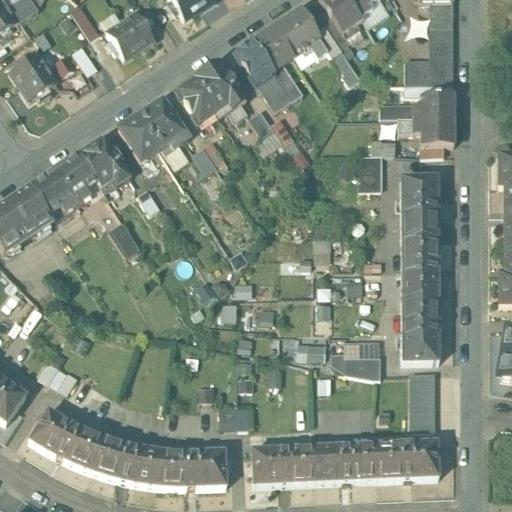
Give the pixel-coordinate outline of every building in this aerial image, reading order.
[(0,0),(0,18),(6,14),(23,3),(21,0),(0,0)] [(144,3),(141,0),(128,0),(135,9),(144,3)] [(187,0),(166,0),(171,7),(168,9),(175,20),(178,18),(183,26),(198,16),(187,0)] [(187,0),(198,16),(213,6),(209,0),(187,0)] [(361,27),(344,0),(323,0),(318,3),(330,22),(342,39),(361,27)] [(375,0),(344,0),(361,27),(365,33),(379,24),(369,8),(377,3),(375,0)] [(417,0),(418,9),(427,9),(451,9),(451,0),(417,0)] [(23,3),(6,14),(16,30),(37,16),(26,1),(23,3)] [(451,9),(427,9),(427,66),(403,66),(403,91),(410,91),(432,91),(452,91),(451,9)] [(78,10),(70,16),(77,28),(86,22),(78,10)] [(6,14),(0,18),(0,45),(11,38),(9,34),(16,30),(6,14)] [(300,16),(272,34),(292,64),(309,53),(317,65),(327,58),(314,37),(300,16)] [(144,24),(140,27),(135,19),(120,29),(138,56),(153,46),(148,38),(151,36),(144,24)] [(97,39),(86,22),(77,28),(88,45),(97,39)] [(342,39),(330,22),(321,28),(323,31),(339,55),(348,49),(342,39)] [(138,56),(120,29),(105,39),(110,46),(107,49),(114,60),(118,58),(123,66),(138,56)] [(339,55),(323,31),(314,37),(327,58),(317,65),(320,69),(340,56),(339,55)] [(272,34),(251,48),(290,108),(302,100),(283,70),(292,64),(272,34)] [(290,108),(251,48),(234,59),(256,93),(274,119),(290,108)] [(97,75),(81,52),(72,58),(87,81),(97,75)] [(340,56),(320,69),(333,88),(353,75),(340,56)] [(26,61),(15,68),(17,72),(9,77),(19,92),(46,74),(36,59),(29,64),(26,61)] [(65,62),(53,69),(62,81),(73,74),(65,62)] [(219,69),(193,86),(216,120),(226,113),(230,118),(245,108),(219,69)] [(46,74),(19,92),(29,107),(37,102),(39,105),(50,98),(47,95),(55,89),(46,74)] [(216,120),(193,86),(175,97),(198,132),(216,120)] [(432,91),(410,91),(410,102),(420,102),(420,101),(431,101),(432,91)] [(431,101),(420,101),(420,102),(420,113),(398,113),(397,126),(452,126),(452,101),(431,101)] [(188,146),(162,106),(135,123),(158,158),(169,150),(173,156),(188,146)] [(398,113),(380,112),(380,125),(389,126),(397,126),(398,113)] [(274,139),(260,117),(247,126),(261,147),(274,139)] [(158,158),(135,123),(118,135),(140,169),(158,158)] [(292,144),(279,124),(269,131),(282,151),(292,144)] [(389,130),(369,129),(369,139),(397,139),(397,126),(389,126),(389,130)] [(452,126),(397,126),(397,139),(421,139),(421,150),(442,150),(452,150),(452,126)] [(104,144),(78,161),(97,190),(97,191),(100,196),(112,189),(115,193),(129,183),(104,144)] [(222,164),(211,147),(202,154),(212,170),(222,164)] [(394,161),(394,148),(379,148),(379,161),(380,161),(394,161)] [(442,150),(421,150),(421,163),(442,162),(442,150)] [(212,170),(202,154),(191,161),(204,181),(215,174),(212,170)] [(511,160),(498,161),(498,192),(504,192),(511,191),(511,160)] [(78,161),(54,177),(77,213),(90,205),(85,198),(97,191),(97,190),(78,161)] [(379,161),(358,161),(358,195),(380,195),(380,161),(379,161)] [(54,177),(29,193),(48,222),(59,215),(64,222),(77,213),(54,177)] [(437,183),(400,183),(400,246),(437,245),(437,183)] [(29,193),(0,212),(0,255),(2,259),(51,227),(48,222),(29,193)] [(159,214),(146,195),(136,201),(148,220),(159,214)] [(122,229),(108,238),(125,263),(139,254),(122,229)] [(437,245),(400,246),(400,307),(437,306),(437,245)] [(511,280),(504,280),(498,280),(498,311),(511,311),(511,280)] [(437,369),(437,306),(400,307),(401,369),(437,369)] [(511,334),(504,333),(501,353),(505,354),(500,384),(511,385),(511,334)] [(379,381),(380,346),(344,345),(344,358),(329,357),(328,379),(379,381)] [(325,366),(325,348),(295,347),(295,366),(325,366)] [(66,379),(57,373),(54,379),(48,389),(66,400),(76,383),(67,377),(66,379)] [(433,380),(409,380),(410,437),(434,437),(433,380)] [(26,401),(0,383),(0,426),(6,430),(26,401)] [(248,413),(237,414),(237,436),(248,435),(248,413)] [(80,435),(68,429),(47,416),(28,446),(58,464),(89,478),(102,443),(80,435)] [(126,451),(102,443),(89,478),(123,488),(155,493),(161,457),(126,451)] [(436,448),(374,451),(375,487),(437,484),(436,448)] [(374,451),(313,454),(314,489),(375,487),(374,451)] [(313,454),(250,457),(252,492),(314,489),(313,454)] [(223,457),(185,459),(161,457),(155,493),(187,495),(225,493),(223,457)] [(280,491),(281,505),(292,504),(292,491),(280,491)]
